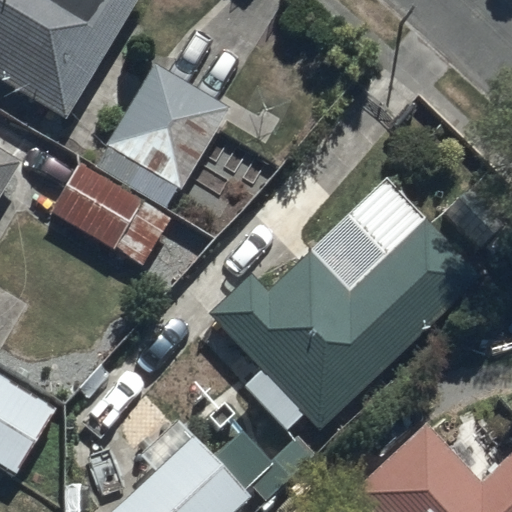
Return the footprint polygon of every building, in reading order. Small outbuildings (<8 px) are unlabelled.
[(0,0),(0,80),(64,118),(133,0),(0,0)] [(225,109),(150,61),(88,160),(162,207),(225,109)] [(0,196),(22,161),(0,148),(0,196)] [(169,218),(77,163),(49,210),(140,265),(169,218)] [(246,269),(205,311),(262,368),(245,385),(287,427),(302,412),(321,431),(479,273),(424,218),(348,294),(308,253),(269,292),(246,269)] [(0,374),(0,463),(16,474),(56,410),(0,374)] [(233,511),(249,499),(191,434),(177,418),(138,452),(153,469),(104,511),(233,511)] [(511,511),(511,450),(478,482),(423,423),(356,485),(379,510),(376,511),(511,511)]
